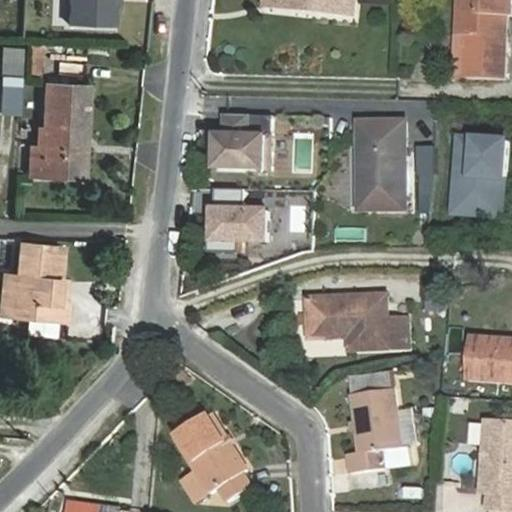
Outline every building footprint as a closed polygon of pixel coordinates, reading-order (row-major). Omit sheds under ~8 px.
[(70,0),(69,25),(113,27),(114,0),(70,0)] [(318,0),(318,12),(357,16),(358,0),(318,0)] [(511,0),(460,0),(460,34),(470,35),(469,79),(509,80),(511,15),(511,14),(511,0)] [(469,79),(470,35),(460,34),(459,78),(469,79)] [(1,91),(22,92),(23,62),(2,62),(1,91)] [(29,175),(83,178),(84,133),(89,133),(90,86),(46,84),(44,128),(39,128),(37,147),(31,147),(29,175)] [(252,136),(253,116),(228,116),(227,136),(220,136),(220,170),(275,171),(275,137),(252,136)] [(363,123),(364,211),(410,211),(410,122),(363,123)] [(508,143),(463,140),(461,170),(465,171),(464,185),(460,185),(458,216),(503,219),(508,143)] [(422,176),(438,176),(438,150),(421,150),(422,176)] [(20,243),(12,316),(68,321),(70,303),(60,303),(65,248),(20,243)] [(441,275),(426,275),(426,300),(441,300),(441,275)] [(391,321),(390,297),(312,300),(313,339),(353,338),(353,351),(392,349),(411,348),(410,320),(391,321)] [(511,384),(511,339),(474,337),(472,381),(511,384)] [(397,390),(355,396),(360,431),(363,454),(351,456),(354,475),(371,473),(369,456),(406,449),(397,390)] [(213,495),(222,490),(231,503),(255,488),(246,474),(250,472),(215,416),(179,439),(213,495)] [(511,426),(492,426),(488,491),(496,492),(495,507),(511,508),(511,426)]
